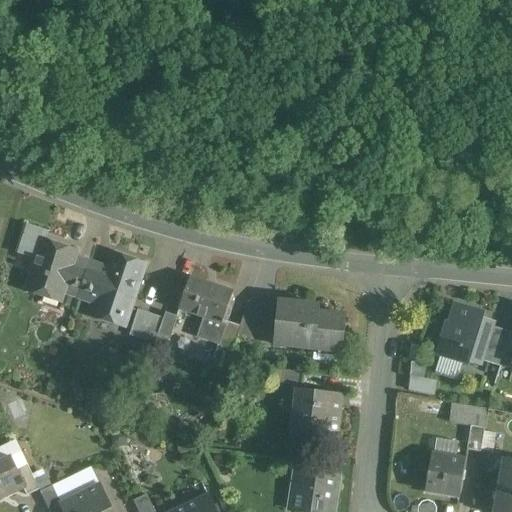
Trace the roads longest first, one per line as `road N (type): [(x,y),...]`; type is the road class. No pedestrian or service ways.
road 1 (residential): [(393,268),(150,225),(0,167)]
road 2 (residential): [(380,511),(393,268)]
